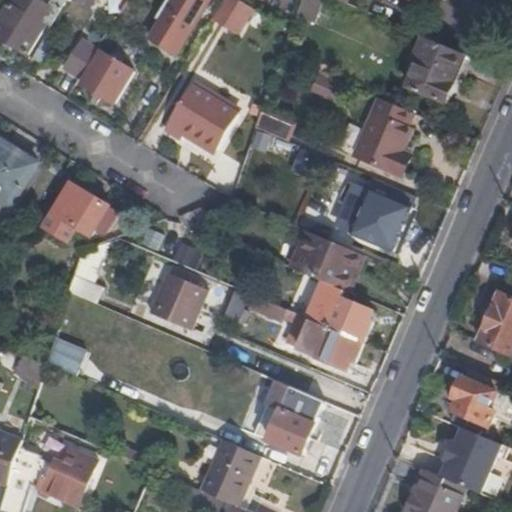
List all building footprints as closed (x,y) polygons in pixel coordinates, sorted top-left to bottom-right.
[(47,28),(51,31),(70,0),(15,0),(0,25),(0,38),(30,57),(47,28)] [(212,0),(178,0),(163,25),(188,40),(212,0)] [(303,0),(303,3),(316,8),(319,0),(303,0)] [(270,18),(248,5),(242,15),(264,28),(270,18)] [(409,71),(415,73),(429,40),(423,38),(409,71)] [(456,85),(469,57),(429,40),(415,73),(419,76),(413,91),(451,107),(460,87),(456,85)] [(98,93),(105,97),(119,106),(137,73),(123,64),(126,59),(121,57),(118,62),(103,53),(84,84),(98,93)] [(319,79),(314,94),(338,103),(343,89),(319,79)] [(216,157),(241,115),(195,87),(170,128),(216,157)] [(411,129),(417,116),(383,101),(359,157),(407,178),(415,159),(406,155),(416,131),(411,129)] [(264,113),(259,130),(290,143),(297,127),(264,113)] [(42,166),(0,139),(0,199),(16,209),(42,166)] [(114,208),(76,185),(51,228),(74,242),(82,228),(97,237),(114,208)] [(396,255),(416,211),(376,193),(357,238),(396,255)] [(203,212),(179,220),(220,238),(228,219),(209,210),(203,212)] [(291,268),(351,293),(367,256),(307,231),(291,268)] [(175,259),(195,268),(202,252),(183,243),(175,259)] [(73,298),(103,303),(105,288),(99,287),(105,250),(82,246),(73,298)] [(372,282),(414,300),(422,280),(379,262),(372,282)] [(210,291),(171,275),(154,316),(194,332),(210,291)] [(511,298),(502,294),(481,341),(511,354),(511,298)] [(330,296),(318,322),(334,329),(345,302),(330,296)] [(334,329),(369,343),(377,325),(373,323),(378,312),(346,299),(345,302),(334,329)] [(294,312),(275,303),(271,313),(289,322),(294,312)] [(360,365),(369,343),(334,329),(318,322),(307,351),(321,357),(320,359),(352,373),(356,363),(360,365)] [(81,374),(89,350),(58,340),(50,364),(81,374)] [(42,379),(48,368),(29,356),(23,367),(42,379)] [(465,429),(466,430),(468,426),(488,434),(497,413),(492,411),(503,384),(471,370),(467,379),(465,378),(456,399),(461,401),(452,423),(465,429)] [(309,457),(330,403),(329,402),(299,389),(282,382),(277,406),(286,411),(274,441),(309,457)] [(467,488),(483,495),(504,446),(466,430),(465,429),(458,445),(454,443),(446,461),(450,463),(443,478),(467,488)] [(24,449),(26,442),(0,432),(0,480),(13,486),(24,449)] [(245,508),(267,457),(227,440),(222,450),(210,479),(205,491),(228,501),(244,508),(245,508)] [(126,457),(147,466),(151,457),(129,448),(126,457)] [(28,511),(45,455),(24,449),(13,486),(4,511),(28,511)] [(42,476),(36,487),(43,490),(44,495),(50,499),(56,494),(83,506),(103,461),(74,449),(68,464),(60,460),(54,474),(62,478),(59,484),(42,476)] [(443,478),(428,472),(416,497),(414,497),(408,509),(409,511),(408,511),(456,511),(467,488),(443,478)] [(223,511),(228,501),(205,491),(193,486),(188,499),(217,511),(223,511)]
